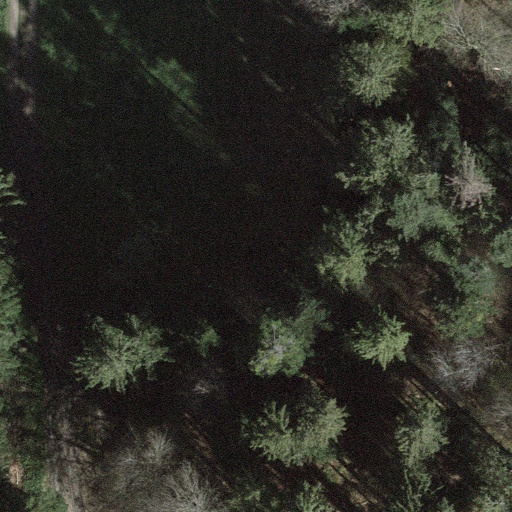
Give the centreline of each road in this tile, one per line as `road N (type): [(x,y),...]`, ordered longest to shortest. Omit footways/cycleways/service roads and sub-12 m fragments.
road 1 (track): [(160,511),(63,388),(0,65)]
road 2 (track): [(63,388),(65,447),(96,511)]
